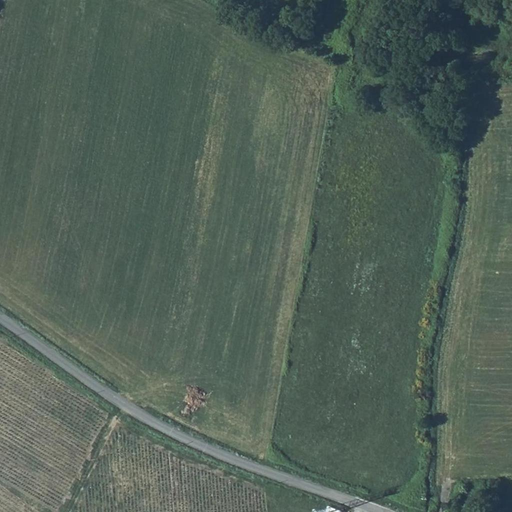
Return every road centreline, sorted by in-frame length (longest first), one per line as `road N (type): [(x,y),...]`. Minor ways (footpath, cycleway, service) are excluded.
road 1 (unclassified): [(0,315),(200,445),(384,511)]
road 2 (track): [(123,401),(66,511)]
